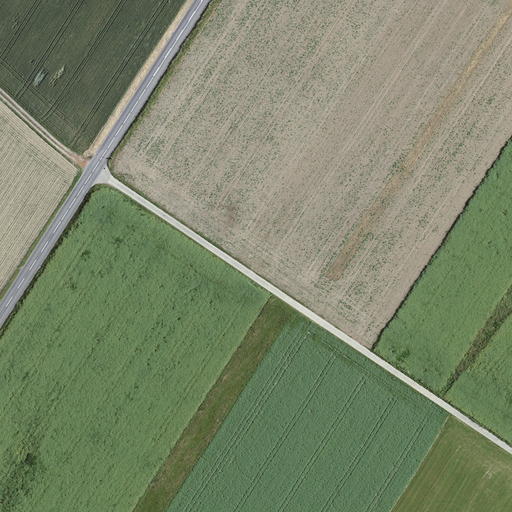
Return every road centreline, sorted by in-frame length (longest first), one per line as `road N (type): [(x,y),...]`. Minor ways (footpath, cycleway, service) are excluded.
road 1 (unclassified): [(94,168),(511,451)]
road 2 (tertiary): [(94,168),(202,0)]
road 3 (tertiary): [(0,316),(94,168)]
road 4 (track): [(94,168),(60,148),(0,91)]
